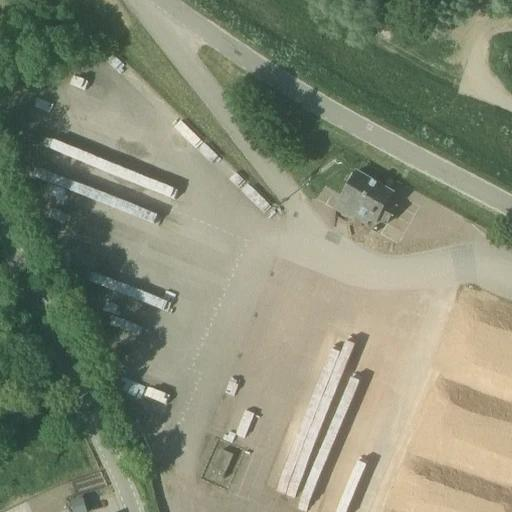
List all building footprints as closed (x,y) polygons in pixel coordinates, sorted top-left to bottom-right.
[(115,70),(155,115),(167,104),(127,59),(115,70)] [(143,178),(156,146),(46,103),(43,111),(61,118),(47,155),(63,162),(68,148),(143,178)] [(386,224),(396,208),(388,203),(393,194),(358,173),(336,210),(353,220),(354,218),(368,226),(371,221),(376,224),(378,220),(386,224)] [(137,265),(147,235),(77,210),(68,234),(111,250),(109,255),(137,265)] [(511,511),(511,302),(472,286),(468,296),(454,297),(367,511),(511,511)] [(270,466),(291,386),(277,382),(292,323),(256,314),(226,427),(254,435),(247,461),(270,466)] [(117,372),(165,393),(173,376),(154,368),(158,359),(128,346),(117,372)] [(41,424),(0,442),(0,485),(57,459),(41,424)] [(280,506),(300,449),(288,444),(267,501),(280,506)] [(74,511),(86,511),(83,500),(72,503),(74,511)]
